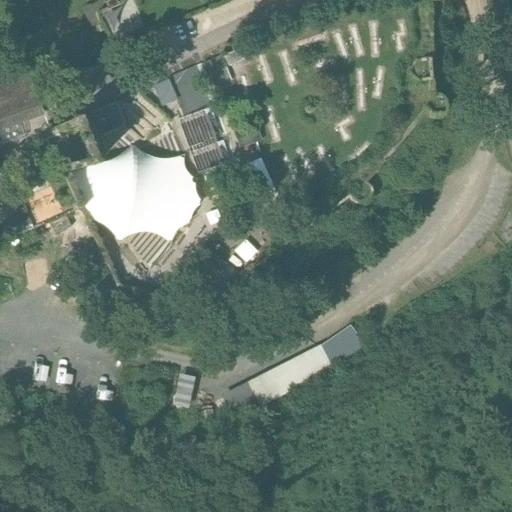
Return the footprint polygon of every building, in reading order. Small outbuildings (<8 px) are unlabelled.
[(236,51),(223,57),(228,68),(241,62),(236,51)] [(118,57),(59,81),(67,99),(126,75),(118,57)] [(0,130),(43,116),(33,87),(29,75),(0,85),(0,130)] [(121,129),(122,126),(123,122),(115,103),(85,117),(95,140),(121,129)] [(43,133),(62,175),(72,171),(95,162),(77,118),(43,133)] [(95,162),(72,171),(91,217),(118,240),(121,238),(148,269),(165,243),(168,244),(185,223),(197,202),(195,198),(198,196),(195,190),(194,180),(182,157),(180,157),(162,120),(155,129),(150,130),(139,141),(122,126),(121,129),(105,158),(95,162)] [(251,125),(233,132),(238,147),(257,140),(251,125)] [(317,349),(221,397),(233,420),(331,370),(363,348),(349,328),(317,349)]
